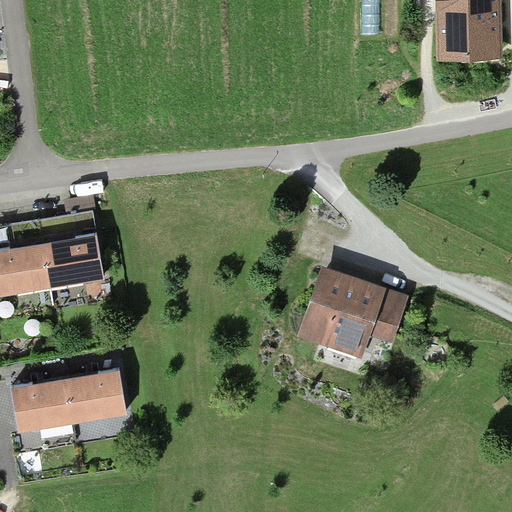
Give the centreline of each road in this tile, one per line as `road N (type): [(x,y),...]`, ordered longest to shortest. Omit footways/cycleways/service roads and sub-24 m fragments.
road 1 (residential): [(511,114),(306,155),(29,177)]
road 2 (residential): [(29,177),(11,0)]
